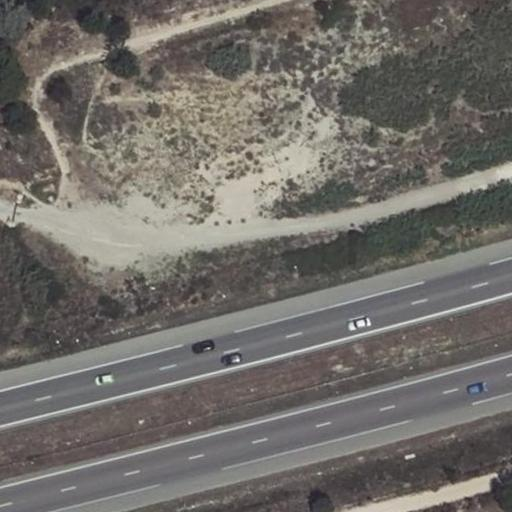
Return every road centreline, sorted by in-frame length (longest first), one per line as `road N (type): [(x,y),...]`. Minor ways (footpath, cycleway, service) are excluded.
road 1 (motorway): [(511,275),(0,409)]
road 2 (motorway): [(0,505),(511,374)]
road 3 (track): [(511,162),(296,224),(143,240),(15,210)]
road 4 (track): [(44,217),(63,161),(36,96),(52,73),(339,0)]
road 5 (track): [(511,473),(376,511)]
